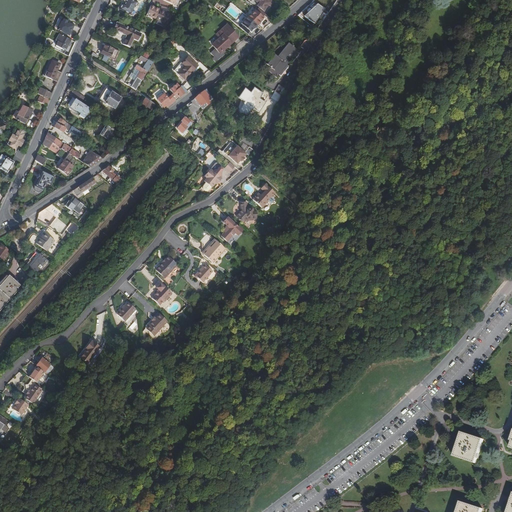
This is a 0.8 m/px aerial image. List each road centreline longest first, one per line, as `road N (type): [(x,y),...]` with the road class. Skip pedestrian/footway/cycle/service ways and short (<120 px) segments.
road 1 (residential): [(0,379),(30,351),(68,334),(171,222),(255,162),(340,0)]
road 2 (tertiary): [(0,231),(116,153),(308,0)]
road 3 (secondary): [(0,218),(100,0)]
road 4 (residential): [(416,393),(268,511)]
road 5 (residential): [(511,283),(416,393)]
